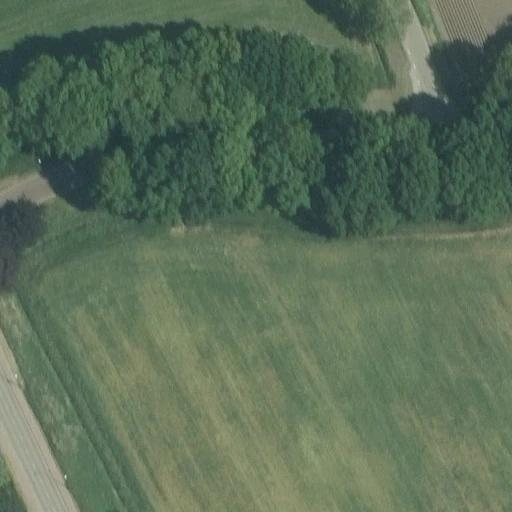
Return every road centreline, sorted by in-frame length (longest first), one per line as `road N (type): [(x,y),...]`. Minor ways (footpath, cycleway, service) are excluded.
road 1 (tertiary): [(0,204),(92,169),(159,156),(438,137)]
road 2 (tertiary): [(438,137),(432,93),(396,0)]
road 3 (tertiary): [(54,511),(0,394)]
